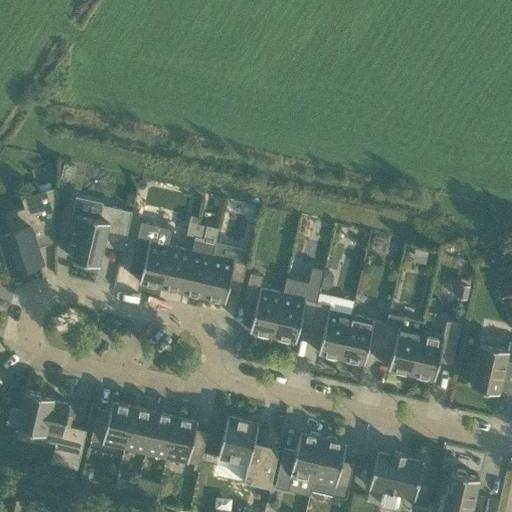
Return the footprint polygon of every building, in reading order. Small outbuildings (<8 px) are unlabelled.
[(54,217),(54,187),(21,197),(24,207),(4,214),(13,240),(0,244),(0,253),(4,267),(10,265),(12,271),(42,261),(30,224),(54,217)] [(75,242),(72,257),(78,259),(77,263),(91,266),(92,262),(99,264),(105,238),(124,242),(132,210),(102,203),(98,218),(76,212),(70,241),(75,242)] [(189,221),(186,233),(195,235),(198,223),(189,221)] [(198,223),(195,235),(203,237),(206,225),(198,223)] [(161,286),(171,244),(150,240),(150,239),(149,239),(148,240),(137,238),(134,250),(145,253),(139,281),(161,286)] [(191,249),(171,244),(161,286),(182,291),(191,249)] [(191,249),(182,291),(203,296),(212,254),(191,249)] [(212,254),(203,296),(225,301),(231,273),(243,275),(246,263),(234,260),(234,259),(233,259),(212,254)] [(269,334),(272,335),(282,292),(261,287),(261,286),(260,286),(262,275),(250,272),(244,296),(256,299),(249,330),(250,330),(251,330),(258,332),(260,335),(266,337),(269,334)] [(511,290),(501,295),(511,318),(511,290)] [(300,322),(312,324),(317,301),(305,298),(305,297),(304,296),(304,297),(282,292),(272,335),(276,336),(277,339),(284,341),(286,338),(294,340),(295,340),(300,322)] [(338,356),(341,357),(351,314),(329,309),(329,308),(328,308),(329,304),(317,301),(312,324),(323,327),(318,352),(319,352),(327,353),(327,354),(328,357),(335,358),(338,356)] [(408,372),(411,373),(421,330),(423,320),(388,312),(386,323),(380,346),(392,349),(388,368),(389,368),(389,367),(397,369),(397,370),(398,373),(405,374),(408,372)] [(374,320),(374,318),(373,318),(373,319),(351,314),(341,357),(344,357),(344,358),(346,361),(352,362),(355,360),(363,362),(364,362),(368,343),(380,346),(386,323),(374,320)] [(414,374),(416,377),(422,378),(425,376),(433,378),(434,378),(438,360),(450,362),(456,339),(444,336),(444,335),(443,334),(443,335),(421,330),(411,373),(414,373),(414,374)] [(476,389),(483,391),(486,388),(499,391),(499,390),(502,374),(511,375),(511,341),(510,341),(510,340),(509,340),(507,348),(480,341),(480,343),(471,383),(470,384),(475,385),(475,386),(476,389)] [(10,407),(6,422),(16,424),(16,426),(44,432),(43,438),(57,441),(52,460),(77,466),(86,431),(68,426),(70,417),(67,416),(70,403),(53,399),(54,396),(25,389),(20,409),(10,407)] [(124,447),(133,405),(113,401),(113,400),(111,400),(105,428),(93,426),(90,438),(102,441),(102,442),(103,443),(103,442),(124,447)] [(154,410),(133,405),(124,447),(145,452),(154,410)] [(165,457),(175,415),(154,410),(145,452),(165,457)] [(196,420),(175,415),(165,457),(186,461),(186,462),(187,462),(188,461),(200,463),(202,451),(191,448),(197,420),(196,419),(196,420)] [(258,422),(255,421),(227,415),(218,456),(247,462),(243,482),(270,488),(279,449),(253,443),(258,422)] [(309,494),(313,480),(323,436),(319,436),(319,435),(318,432),(311,431),(309,433),(308,433),(301,432),(301,431),(300,431),(295,449),(283,447),(274,486),(309,494)] [(326,437),(323,436),(313,480),(336,485),(336,484),(348,487),(354,463),(341,460),(346,441),(344,441),(337,440),(337,439),(335,436),(328,435),(326,437)] [(383,489),(380,501),(382,505),(394,508),(398,506),(400,493),(413,496),(413,497),(414,497),(419,476),(422,477),(425,472),(425,466),(422,465),(423,460),(422,459),(422,460),(404,456),(404,454),(405,454),(406,453),(393,450),(393,452),(394,452),(393,454),(378,450),(378,449),(377,449),(368,487),(370,487),(370,486),(383,489)] [(484,511),(488,497),(487,496),(487,497),(474,494),(478,478),(479,476),(466,474),(466,472),(465,470),(458,468),(455,470),(455,471),(450,470),(450,471),(451,471),(441,511),(440,511),(484,511)] [(138,481),(136,490),(134,499),(155,504),(160,482),(139,477),(138,481)] [(125,478),(123,487),(136,490),(138,481),(125,478)] [(22,511),(26,499),(28,488),(17,486),(14,496),(8,495),(3,511),(22,511)]
